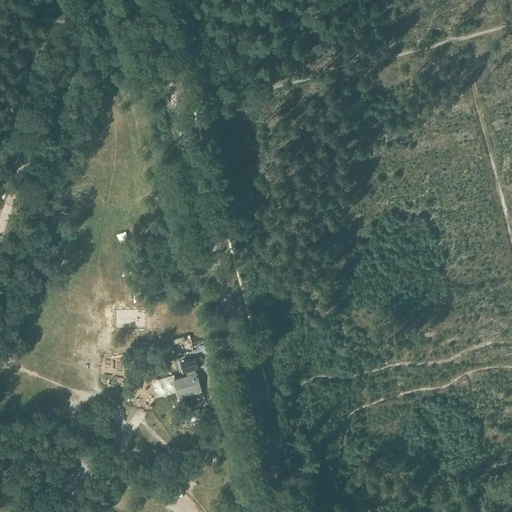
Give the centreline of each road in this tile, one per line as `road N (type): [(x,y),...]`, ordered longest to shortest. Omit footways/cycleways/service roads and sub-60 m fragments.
road 1 (track): [(284,511),(147,0)]
road 2 (track): [(511,15),(177,113)]
road 3 (track): [(0,237),(85,0)]
road 4 (unknown): [(459,29),(511,243)]
